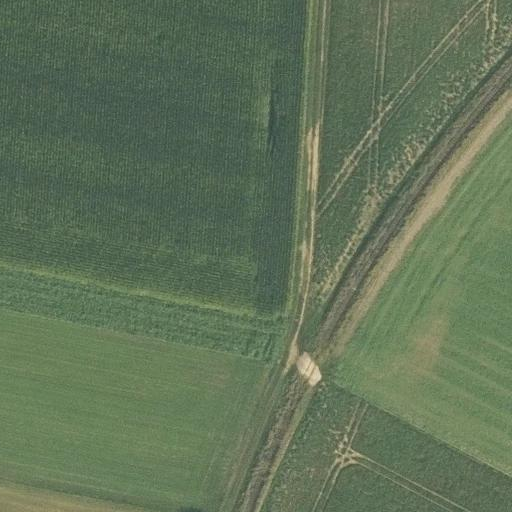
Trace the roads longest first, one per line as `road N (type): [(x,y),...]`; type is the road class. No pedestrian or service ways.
road 1 (track): [(325,0),(302,329),(291,360),(309,371)]
road 2 (track): [(291,360),(228,511)]
